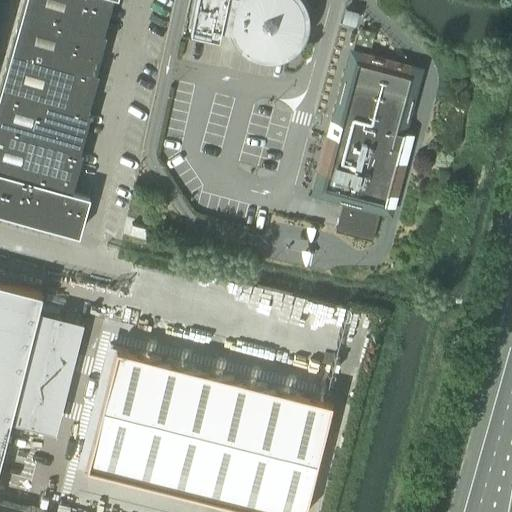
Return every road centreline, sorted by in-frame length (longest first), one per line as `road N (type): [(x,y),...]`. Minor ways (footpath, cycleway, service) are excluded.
road 1 (unknown): [(81,427),(112,319),(128,316),(255,349)]
road 2 (unknown): [(259,315),(96,270)]
road 3 (unknown): [(81,427),(225,464)]
road 4 (secondary): [(511,384),(476,511)]
